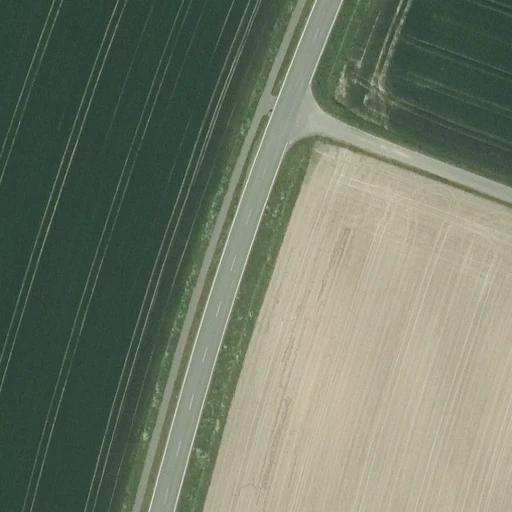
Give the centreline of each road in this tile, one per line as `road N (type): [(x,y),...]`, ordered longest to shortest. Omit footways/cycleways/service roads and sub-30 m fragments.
road 1 (tertiary): [(162,511),(216,313),(286,109)]
road 2 (unclassified): [(511,194),(286,109)]
